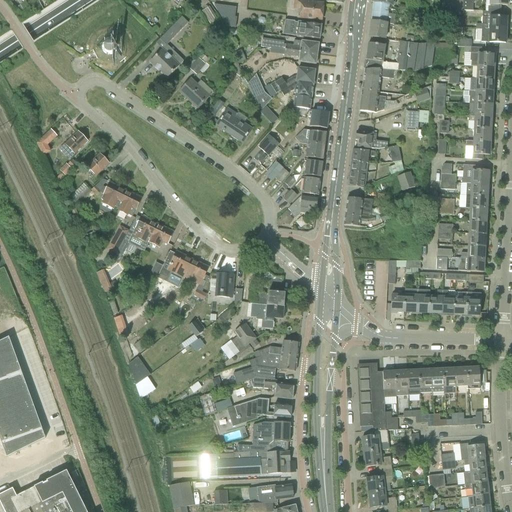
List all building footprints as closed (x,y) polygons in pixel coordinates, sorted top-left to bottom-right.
[(441,10),(457,11),(461,11),(461,0),(441,0),(441,8),(441,10)] [(461,0),(461,11),(463,11),(472,12),(472,0),(461,0)] [(506,0),(490,0),(490,8),(487,8),(487,12),(498,13),(498,6),(507,6),(506,0)] [(295,2),(294,9),(301,10),(300,18),(321,20),(323,4),(295,2)] [(388,6),(373,3),(371,14),(376,14),(376,13),(380,13),(380,14),(387,15),(388,9),(388,6)] [(441,8),(439,7),(435,4),(431,19),(445,22),(441,11),(441,10),(441,8)] [(235,8),(213,5),(226,27),(235,28),(236,18),(234,18),(235,8)] [(217,20),(209,7),(202,12),(209,25),(217,20)] [(286,19),(287,11),(274,9),(273,18),(286,19)] [(376,14),(371,14),(370,22),(371,22),(387,24),(393,25),(395,10),(388,9),(387,15),(380,14),(380,13),(376,13),(376,14)] [(457,11),(441,10),(441,11),(445,22),(451,24),(451,29),(456,29),(456,28),(457,11)] [(162,50),(162,51),(150,64),(159,72),(158,73),(160,74),(161,73),(167,78),(183,62),(166,45),(188,23),(183,19),(181,17),(159,40),(166,46),(162,50)] [(481,25),(481,30),(505,31),(506,26),(508,24),(508,20),(506,18),(504,18),(503,18),(496,17),(490,17),(482,17),(481,25)] [(387,24),(371,22),(369,37),(385,39),(387,24)] [(294,23),(293,31),(292,36),(319,40),(321,26),(300,23),(294,23)] [(223,27),(219,30),(222,35),(227,32),(223,27)] [(481,30),(481,43),(505,44),(505,31),(481,30)] [(262,39),(261,47),(270,48),(317,55),(318,44),(293,41),(292,46),(285,45),(283,45),(284,42),(262,39)] [(92,52),(96,59),(105,54),(106,54),(107,55),(108,55),(109,55),(110,55),(111,55),(112,54),(113,54),(114,53),(115,52),(116,51),(116,50),(117,49),(117,48),(117,46),(116,45),(116,44),(115,43),(115,42),(114,42),(114,41),(113,41),(112,40),(111,40),(110,40),(109,40),(108,40),(107,40),(106,40),(105,41),(104,41),(103,42),(103,43),(102,43),(102,44),(102,45),(101,46),(101,47),(92,52)] [(382,63),(381,70),(394,71),(397,71),(413,72),(431,67),(434,44),(417,45),(399,42),(396,64),(382,63)] [(381,70),(382,63),(384,46),(368,44),(364,72),(381,70)] [(270,48),(270,50),(270,54),(299,58),(298,63),(315,65),(317,55),(270,48)] [(470,48),(469,62),(470,62),(470,66),(470,67),(477,67),(493,68),(494,63),(494,55),(485,55),(485,49),(470,48)] [(243,56),(240,50),(233,54),(235,59),(243,56)] [(198,60),(190,69),(196,74),(198,71),(204,65),(198,60)] [(477,67),(476,80),(493,80),(493,68),(477,67)] [(284,83),(282,78),(274,83),(280,92),(295,82),(313,84),(315,71),(297,69),(296,77),(292,79),(284,83)] [(381,70),(364,72),(361,91),(378,93),(380,78),(393,80),(394,71),(381,70)] [(470,79),(469,91),(492,93),(493,80),(476,80),(470,79)] [(197,109),(208,96),(190,80),(179,93),(197,109)] [(295,82),(280,92),(283,97),(294,90),(294,94),(295,94),(294,96),(311,98),(311,96),(313,84),(295,82)] [(258,87),(250,90),(260,113),(271,100),(267,96),(264,100),(258,87)] [(414,94),(417,104),(430,99),(431,87),(414,94)] [(378,93),(361,91),(360,100),(377,102),(384,103),(385,98),(377,97),(378,93)] [(492,93),(469,91),(468,91),(468,97),(469,97),(468,104),(491,105),(492,93)] [(294,96),(292,115),(303,116),(309,110),(311,98),(294,96)] [(377,102),(360,100),(359,112),(375,114),(383,111),(384,103),(377,102)] [(223,105),(217,101),(209,113),(215,117),(223,105)] [(387,102),(388,113),(399,112),(398,101),(387,102)] [(491,105),(468,104),(467,117),(491,118),(491,105)] [(272,115),(265,108),(260,113),(259,113),(266,120),(272,115)] [(242,143),(250,130),(232,118),(234,115),(227,110),(216,126),(242,143)] [(418,111),(405,110),(404,130),(417,131),(418,111)] [(309,127),(326,129),(328,114),(311,111),(309,127)] [(448,122),(443,121),(444,115),(434,114),(434,115),(436,115),(436,121),(439,122),(438,128),(448,128),(448,122)] [(491,118),(467,117),(467,122),(474,122),(474,130),(490,130),(491,118)] [(303,130),(294,139),(300,144),(307,145),(307,143),(324,146),(326,133),(309,131),(303,130)] [(474,130),(473,142),(490,143),(490,130),(474,130)] [(50,131),(42,140),(46,145),(55,136),(50,131)] [(87,142),(78,132),(60,149),(70,158),(87,142)] [(356,132),(355,140),(358,141),(357,147),(370,149),(370,148),(379,149),(387,147),(387,143),(375,141),(376,135),(356,132)] [(257,146),(267,156),(278,144),(267,135),(257,146)] [(490,143),(473,142),(466,142),(466,147),(473,147),(472,160),(481,160),(482,155),(489,156),(490,143)] [(307,143),(307,145),(305,158),(322,160),(324,146),(307,143)] [(386,148),(393,163),(401,161),(398,146),(386,148)] [(352,150),(351,162),(367,164),(368,157),(375,158),(376,152),(352,150)] [(108,164),(99,155),(86,167),(95,176),(108,164)] [(71,169),(76,164),(72,160),(68,165),(71,169)] [(269,160),(261,168),(264,171),(272,163),(269,160)] [(320,178),(322,163),(306,161),(304,176),(320,178)] [(367,164),(351,162),(350,170),(358,171),(358,172),(366,173),(367,164)] [(275,163),(264,176),(270,181),(281,168),(275,163)] [(66,164),(59,171),(64,177),(71,170),(66,164)] [(76,164),(71,169),(76,173),(80,169),(76,164)] [(427,170),(424,164),(417,166),(420,173),(427,170)] [(391,175),(397,173),(395,167),(389,169),(391,175)] [(288,174),(283,170),(275,179),(280,184),(288,174)] [(358,171),(350,170),(348,187),(364,189),(366,173),(358,172),(358,171)] [(472,171),(471,179),(465,179),(464,184),(466,184),(471,184),(487,185),(488,172),(472,171)] [(415,187),(410,173),(397,178),(402,192),(415,187)] [(440,182),(455,183),(455,176),(440,175),(440,182)] [(289,177),(284,183),(289,188),(295,181),(289,177)] [(302,194),(318,196),(320,180),(304,178),(302,194)] [(455,183),(440,182),(440,190),(454,191),(455,183)] [(106,189),(103,195),(103,196),(101,200),(103,201),(101,204),(113,210),(114,207),(117,208),(125,191),(109,183),(106,189)] [(103,195),(106,189),(102,188),(98,184),(95,187),(91,191),(96,196),(98,194),(103,196),(103,195)] [(466,184),(466,196),(487,197),(487,185),(471,184),(466,184)] [(83,185),(70,198),(72,200),(75,203),(77,204),(85,196),(89,192),(91,190),(88,187),(86,188),(83,185)] [(125,191),(117,208),(116,210),(118,211),(117,212),(127,217),(127,215),(132,218),(141,199),(125,191)] [(288,205),(296,196),(290,191),(282,200),(288,205)] [(285,213),(281,216),(286,219),(288,216),(291,214),(294,217),(299,212),(300,208),(309,209),(316,210),(317,198),(301,196),(287,210),(285,213)] [(487,197),(466,196),(465,209),(470,209),(486,210),(487,197)] [(347,198),(344,216),(360,218),(360,217),(367,218),(370,217),(370,215),(372,201),(347,198)] [(439,207),(453,208),(454,201),(439,200),(439,207)] [(453,208),(439,207),(438,215),(453,216),(453,208)] [(78,216),(74,209),(68,211),(72,219),(78,216)] [(486,210),(470,209),(469,222),(485,222),(486,210)] [(390,219),(387,212),(379,216),(381,222),(390,219)] [(116,255),(113,259),(119,262),(120,260),(129,244),(144,251),(147,245),(148,243),(157,225),(148,220),(148,218),(143,216),(142,217),(141,217),(140,218),(140,219),(136,217),(135,217),(128,231),(123,241),(116,255)] [(360,218),(344,216),(343,226),(359,228),(360,222),(366,223),(375,221),(374,217),(370,217),(367,218),(360,217),(360,218)] [(485,222),(469,222),(468,234),(485,235),(485,222)] [(157,225),(148,243),(159,249),(162,242),(167,244),(173,233),(157,225)] [(438,225),(437,232),(452,233),(452,225),(438,225)] [(107,250),(116,255),(123,241),(125,237),(128,231),(123,229),(119,227),(107,250)] [(452,233),(437,232),(437,240),(452,241),(452,233)] [(485,235),(468,234),(468,247),(484,247),(485,235)] [(461,254),(461,259),(483,260),(484,247),(468,247),(467,254),(461,254)] [(437,250),(436,257),(451,258),(451,251),(437,250)] [(183,279),(183,277),(192,260),(176,252),(166,271),(183,279)] [(460,263),(457,271),(483,273),(483,260),(461,259),(460,263)] [(208,268),(192,260),(183,277),(194,282),(196,283),(198,282),(200,281),(202,279),(202,280),(208,268)] [(387,284),(394,285),(396,262),(388,262),(387,284)] [(406,262),(405,268),(405,270),(420,270),(420,262),(406,262)] [(155,263),(149,276),(155,279),(156,279),(156,278),(162,266),(155,263)] [(217,273),(216,293),(220,293),(219,297),(231,298),(233,276),(227,276),(227,274),(217,273)] [(468,276),(468,283),(482,284),(483,276),(468,276)] [(250,305),(283,307),(284,294),(281,294),(283,282),(269,281),(267,299),(257,299),(256,296),(250,300),(250,305)] [(117,287),(113,282),(108,285),(112,290),(117,287)] [(233,307),(241,301),(242,290),(235,289),(233,307)] [(198,298),(201,293),(196,290),(193,296),(198,298)] [(404,290),(404,296),(391,296),(391,312),(403,313),(404,290)] [(404,290),(403,313),(416,313),(417,291),(404,290)] [(417,291),(416,313),(428,314),(429,297),(429,291),(417,291)] [(429,297),(428,314),(441,314),(442,292),(436,291),(436,298),(429,297)] [(442,292),(441,314),(453,315),(454,299),(447,298),(447,292),(442,292)] [(201,293),(198,298),(203,301),(206,295),(201,293)] [(454,299),(453,315),(466,315),(467,294),(462,293),(461,299),(454,299)] [(472,294),(467,294),(466,315),(479,316),(479,300),(472,299),(472,294)] [(109,304),(113,315),(118,314),(114,303),(109,304)] [(283,309),(283,307),(251,305),(250,305),(251,305),(250,318),(255,319),(255,320),(261,321),(261,329),(272,330),(273,319),(282,320),(283,314),(284,314),(285,313),(285,310),(284,309),(283,309)] [(230,310),(221,317),(226,323),(235,315),(230,310)] [(195,337),(201,332),(194,322),(188,327),(195,337)] [(234,333),(237,337),(230,342),(238,352),(238,353),(248,346),(255,340),(255,339),(245,325),(234,333)] [(8,338),(0,342),(0,442),(6,458),(45,439),(8,338)] [(199,339),(190,346),(194,351),(203,345),(199,339)] [(281,349),(269,347),(258,352),(260,357),(268,354),(297,358),(298,344),(282,342),(281,349)] [(238,352),(235,354),(239,359),(251,350),(248,346),(238,353),(238,352)] [(268,354),(260,357),(260,358),(248,362),(251,369),(257,367),(275,369),(280,370),(281,372),(285,373),(286,371),(295,372),(297,358),(268,354)] [(462,366),(454,367),(455,387),(467,386),(466,369),(462,369),(462,366)] [(257,367),(251,369),(232,374),(236,385),(253,379),(274,380),(275,369),(257,367)] [(385,431),(385,425),(384,414),(383,399),(382,373),(376,373),(375,367),(357,368),(360,433),(372,432),(373,432),(385,431)] [(438,367),(430,368),(431,393),(443,393),(442,370),(438,370),(438,367)] [(455,394),(455,387),(454,367),(447,367),(447,370),(442,370),(443,393),(443,394),(455,394)] [(431,393),(430,368),(423,368),(423,371),(418,371),(419,394),(431,393)] [(467,390),(480,389),(479,368),(466,369),(467,386),(467,390)] [(419,394),(418,371),(406,372),(408,396),(419,395),(419,394)] [(396,397),(394,372),(382,373),(383,399),(396,398),(396,397)] [(408,396),(406,372),(394,372),(396,397),(408,396)] [(274,381),(274,380),(253,379),(236,385),(241,384),(244,393),(251,392),(263,389),(263,386),(275,387),(274,398),(291,399),(293,385),(276,384),(276,381),(274,381)] [(201,388),(198,383),(189,389),(193,394),(201,388)] [(146,386),(145,384),(139,386),(142,395),(156,391),(154,384),(146,386)] [(234,414),(228,416),(232,426),(240,423),(250,420),(250,419),(256,417),(256,416),(290,418),(291,406),(274,404),(273,414),(267,413),(269,400),(259,399),(231,408),(234,414)] [(420,411),(408,412),(409,418),(415,418),(415,424),(421,424),(420,416),(420,411)] [(469,419),(469,426),(481,425),(481,413),(474,413),(474,419),(469,419)] [(385,425),(397,425),(397,419),(391,419),(390,414),(384,414),(385,425)] [(457,426),(456,414),(450,414),(451,420),(445,420),(445,427),(457,426)] [(462,414),(456,414),(457,426),(469,426),(469,419),(463,419),(462,414)] [(433,428),(432,415),(420,416),(421,424),(427,423),(427,428),(433,428)] [(445,427),(445,420),(439,421),(438,415),(432,415),(433,428),(445,427)] [(236,446),(236,452),(246,453),(270,452),(277,451),(287,451),(288,443),(289,424),(288,424),(263,423),(252,426),(251,447),(236,446)] [(385,431),(373,432),(374,437),(361,439),(363,453),(379,451),(378,443),(388,442),(386,431),(385,431)] [(422,440),(418,440),(417,434),(410,435),(412,447),(419,446),(422,446),(422,440)] [(461,461),(463,461),(484,459),(482,446),(468,448),(467,444),(459,445),(461,461)] [(379,451),(363,453),(365,468),(378,466),(378,472),(391,470),(390,458),(380,459),(379,451)] [(211,456),(207,456),(208,462),(208,478),(260,475),(261,475),(266,475),(267,475),(285,474),(289,473),(289,462),(289,453),(270,453),(270,452),(246,453),(233,453),(233,454),(233,455),(224,455),(211,456)] [(441,463),(454,462),(453,455),(440,456),(441,463)] [(485,471),(484,459),(463,461),(465,473),(485,471)] [(454,462),(441,463),(442,471),(455,469),(454,462)] [(391,470),(378,472),(379,478),(366,480),(368,494),(384,492),(383,485),(393,484),(391,470)] [(18,496),(16,497),(12,489),(0,495),(0,504),(3,511),(86,511),(83,505),(79,497),(68,475),(66,471),(47,481),(46,482),(46,483),(43,484),(42,483),(41,484),(34,488),(18,496)] [(485,471),(465,473),(465,474),(462,474),(464,485),(486,483),(486,482),(488,482),(488,477),(486,477),(485,471)] [(435,476),(437,488),(444,488),(442,475),(435,476)] [(437,488),(435,476),(428,477),(429,489),(437,488)] [(189,483),(168,487),(173,510),(185,507),(193,506),(189,483)] [(488,495),(486,483),(464,485),(465,497),(467,497),(488,495)] [(275,488),(274,486),(247,490),(249,504),(258,504),(277,503),(276,500),(293,498),(291,486),(275,488)] [(213,492),(214,506),(225,505),(224,492),(213,492)] [(385,499),(384,492),(368,494),(370,509),(382,507),(383,511),(390,511),(396,511),(395,498),(385,499)] [(433,493),(428,496),(431,502),(436,498),(433,493)] [(488,495),(467,497),(469,509),(489,507),(488,495)]
